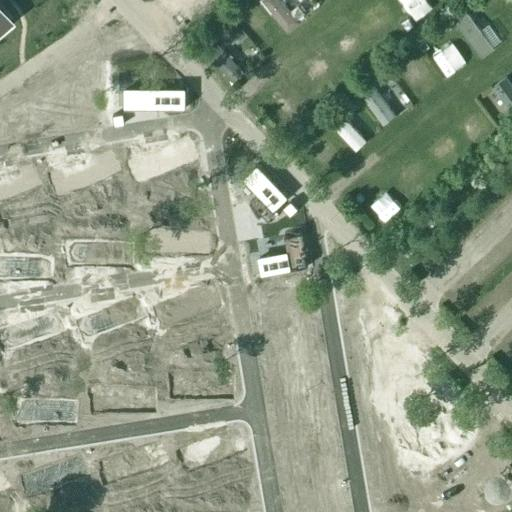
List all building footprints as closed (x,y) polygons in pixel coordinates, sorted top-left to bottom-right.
[(37,0),(37,1),(60,30),(71,22),(53,0),(37,0)] [(305,0),(298,0),(296,3),(293,0),(261,0),(287,27),(311,6),(305,0)] [(235,17),(248,32),(266,17),(252,1),(235,17)] [(406,23),(421,13),(416,5),(401,15),(406,23)] [(455,19),(482,56),(495,46),(468,10),(455,19)] [(505,44),(511,39),(511,24),(499,34),(505,44)] [(260,25),(250,33),(258,44),(268,37),(260,25)] [(227,33),(206,44),(217,67),(239,56),(227,33)] [(352,34),(336,49),(349,63),(365,48),(352,34)] [(444,34),(429,45),(442,61),(456,49),(444,34)] [(411,42),(403,53),(417,63),(425,53),(411,42)] [(324,50),(312,55),(325,83),(337,77),(324,50)] [(85,51),(70,59),(83,84),(98,76),(85,51)] [(402,56),(387,65),(412,103),(426,94),(402,56)] [(51,69),(36,78),(52,109),(68,101),(51,69)] [(285,77),(272,91),(295,111),(307,97),(285,77)] [(126,91),(151,129),(165,120),(139,82),(126,91)] [(384,83),(369,98),(385,113),(400,98),(384,83)] [(484,92),(499,114),(510,108),(495,85),(484,92)] [(352,94),(343,106),(355,115),(364,103),(352,94)] [(19,96),(6,105),(25,132),(37,123),(19,96)] [(93,116),(114,154),(130,145),(108,107),(93,116)] [(345,115),(333,127),(357,149),(368,137),(345,115)] [(0,143),(11,137),(0,117),(0,143)] [(75,123),(58,126),(61,147),(78,145),(75,123)] [(446,137),(429,152),(444,169),(461,154),(446,137)] [(82,146),(69,156),(85,177),(98,167),(82,146)] [(47,156),(53,166),(67,157),(61,148),(47,156)] [(28,166),(33,173),(15,185),(34,211),(64,189),(41,157),(28,166)] [(160,188),(171,178),(156,162),(145,172),(160,188)] [(142,212),(158,205),(144,171),(127,178),(142,212)] [(234,200),(241,194),(229,181),(213,195),(232,217),(242,209),(234,200)] [(0,190),(0,202),(21,228),(33,218),(6,186),(0,190)] [(385,226),(403,209),(388,193),(370,209),(385,226)] [(96,205),(111,226),(124,216),(109,195),(96,205)] [(85,252),(97,240),(76,217),(63,228),(85,252)] [(302,223),(291,227),(299,246),(310,242),(302,223)] [(281,289),(294,276),(264,247),(251,259),(281,289)] [(51,249),(40,258),(57,278),(68,269),(51,249)] [(286,264),(299,262),(298,250),(284,251),(286,264)] [(82,370),(93,361),(70,333),(59,342),(82,370)] [(256,350),(270,363),(278,354),(265,341),(256,350)] [(155,350),(138,360),(156,390),(173,380),(155,350)] [(174,356),(180,370),(190,365),(184,351),(174,356)] [(132,419),(148,407),(122,373),(106,386),(132,419)] [(210,439),(220,430),(196,403),(186,413),(210,439)] [(87,407),(74,419),(106,454),(120,442),(87,407)] [(122,440),(132,433),(120,416),(110,423),(122,440)] [(419,448),(434,435),(420,418),(405,431),(419,448)] [(184,466),(195,456),(164,423),(153,433),(184,466)] [(261,439),(248,451),(275,480),(287,469),(261,439)] [(392,474),(412,456),(397,439),(377,457),(392,474)] [(79,468),(92,460),(84,448),(72,457),(79,468)] [(154,494),(166,485),(140,449),(127,459),(154,494)] [(117,465),(122,482),(134,478),(129,461),(117,465)] [(106,472),(93,481),(116,511),(122,511),(131,505),(106,472)] [(361,511),(373,511),(379,506),(349,473),(336,485),(361,511)] [(295,489),(303,501),(318,491),(309,479),(295,489)] [(203,511),(218,511),(223,506),(205,492),(195,505),(203,511)] [(57,511),(79,511),(66,495),(53,506),(57,511)] [(295,511),(288,501),(270,511),(295,511)]
